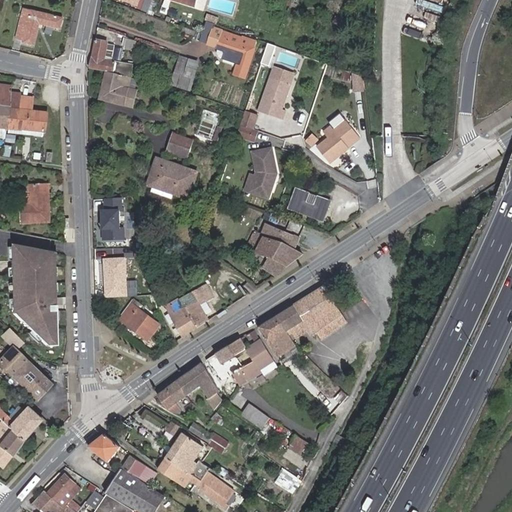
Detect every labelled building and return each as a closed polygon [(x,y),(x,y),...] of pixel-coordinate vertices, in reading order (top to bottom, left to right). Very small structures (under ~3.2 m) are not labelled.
[(115,0),(137,7),(143,10),(146,0),(115,0)] [(62,18),(22,8),(15,38),(22,40),(21,42),(33,45),(38,23),(59,28),(62,18)] [(207,21),(217,25),(219,19),(209,15),(207,21)] [(257,43),(214,28),(208,44),(227,51),(239,56),(237,63),(233,74),(246,78),(257,43)] [(92,57),(90,69),(108,72),(113,73),(117,61),(112,60),(115,46),(109,44),(109,42),(97,40),(93,58),(92,57)] [(268,43),(262,62),(270,65),(276,45),(268,43)] [(239,56),(227,51),(224,58),(237,63),(239,56)] [(191,60),(181,57),(170,86),(188,92),(193,79),(185,77),(191,60)] [(113,73),(132,78),(134,65),(117,61),(113,73)] [(292,84),(295,74),(275,67),(272,77),(292,84)] [(129,89),(132,78),(113,73),(108,72),(101,99),(125,105),(129,89)] [(367,89),(365,77),(356,74),(358,90),(367,89)] [(272,77),(258,112),(282,121),(286,111),(282,110),(292,84),(272,77)] [(0,83),(0,106),(8,107),(8,113),(17,114),(19,95),(20,93),(10,91),(11,85),(0,83)] [(129,89),(125,105),(133,107),(137,91),(129,89)] [(188,94),(177,90),(174,95),(186,99),(188,94)] [(32,97),(19,95),(17,114),(8,113),(6,129),(8,129),(41,132),(44,133),(46,117),(45,117),(30,115),(30,110),(32,97)] [(8,107),(0,106),(0,128),(6,129),(8,113),(8,107)] [(258,115),(246,111),(241,124),(252,129),(258,115)] [(257,131),(240,125),(237,135),(254,141),(257,131)] [(329,138),(318,148),(330,163),(349,147),(336,133),(331,126),(324,132),(329,138)] [(219,128),(215,140),(223,143),(226,130),(219,128)] [(314,146),(319,138),(312,133),(307,141),(314,146)] [(188,159),(194,141),(173,134),(166,151),(188,159)] [(251,153),(256,174),(255,177),(251,193),(270,199),(275,181),(273,181),(274,176),(276,177),(277,173),(270,148),(251,153)] [(164,168),(166,161),(158,159),(156,165),(164,168)] [(189,199),(191,194),(198,173),(166,161),(164,168),(156,165),(149,185),(153,187),(151,192),(172,199),(174,194),(189,199)] [(251,193),(255,177),(250,175),(246,192),(251,193)] [(47,185),(27,186),(28,204),(20,204),(21,224),(48,223),(47,185)] [(332,202),(297,189),(290,209),(324,222),(332,202)] [(125,199),(102,200),(104,238),(127,237),(125,199)] [(291,222),(287,230),(298,234),(301,226),(291,222)] [(263,268),(276,276),(306,255),(295,251),(300,239),(267,224),(261,237),(254,234),(246,249),(270,259),(263,268)] [(48,253),(9,244),(10,269),(11,313),(44,346),(54,345),(53,306),(50,306),(48,253)] [(126,258),(103,259),(105,297),(128,296),(126,258)] [(183,338),(209,320),(204,313),(212,308),(208,301),(214,298),(206,285),(166,311),(183,338)] [(330,302),(324,287),(276,318),(287,335),(290,333),(293,338),(307,330),(310,335),(314,332),(320,341),(338,330),(326,312),(333,307),(330,302)] [(135,314),(127,325),(149,341),(161,324),(144,312),(147,308),(140,303),(137,307),(133,304),(129,309),(135,314)] [(338,330),(345,325),(333,307),(326,312),(338,330)] [(121,320),(127,325),(135,314),(129,309),(121,320)] [(287,335),(276,318),(259,328),(281,364),(282,365),(301,352),(294,346),(287,335)] [(281,371),(285,368),(282,365),(281,364),(277,367),(260,339),(257,340),(252,332),(240,340),(245,349),(252,360),(242,367),(232,373),(240,386),(260,374),(263,377),(278,368),(281,371)] [(235,355),(245,349),(240,340),(230,347),(235,355)] [(25,359),(12,346),(0,358),(0,364),(35,399),(49,383),(25,359)] [(222,364),(235,355),(230,347),(217,356),(222,364)] [(235,355),(242,367),(252,360),(245,349),(235,355)] [(288,371),(307,358),(301,352),(282,365),(285,368),(288,371)] [(208,361),(214,372),(221,368),(227,376),(232,373),(242,367),(235,355),(222,364),(217,356),(208,361)] [(213,409),(219,402),(221,400),(217,392),(219,391),(203,365),(158,395),(172,415),(191,402),(188,398),(201,388),(208,399),(207,399),(213,409)] [(242,390),(263,377),(260,374),(240,386),(242,390)] [(340,408),(347,395),(343,392),(334,401),(340,408)] [(261,429),(269,418),(249,404),(242,415),(261,429)] [(0,420),(0,421),(21,440),(40,419),(26,406),(22,410),(18,407),(8,417),(0,408),(0,420)] [(332,418),(326,411),(323,415),(329,422),(332,418)] [(221,416),(216,412),(211,418),(216,422),(221,416)] [(0,421),(0,448),(11,456),(21,440),(0,421)] [(175,436),(181,429),(170,421),(165,429),(175,436)] [(211,448),(219,436),(215,433),(213,435),(195,422),(189,430),(208,442),(206,445),(211,448)] [(198,465),(196,462),(206,447),(183,432),(166,457),(202,481),(209,472),(211,469),(200,462),(198,465)] [(104,433),(88,445),(107,462),(121,447),(104,433)] [(228,442),(219,436),(211,448),(220,454),(228,442)] [(301,439),(296,436),(289,446),(294,450),(301,439)] [(303,456),(310,445),(301,439),(294,450),(303,456)] [(150,447),(147,452),(155,456),(156,458),(160,453),(150,447)] [(0,465),(3,467),(11,456),(0,448),(0,465)] [(130,455),(121,468),(149,486),(157,473),(130,455)] [(202,481),(166,457),(158,469),(187,488),(191,482),(200,489),(199,490),(225,507),(223,509),(227,511),(230,506),(227,505),(236,491),(209,472),(202,481)] [(140,511),(155,511),(165,497),(149,486),(121,468),(106,492),(107,493),(140,511)] [(294,493),(301,480),(284,469),(276,482),(294,493)] [(73,494),(80,487),(66,473),(47,493),(34,506),(44,511),(77,511),(66,503),(62,506),(59,504),(71,492),(73,494)] [(83,505),(87,508),(85,511),(86,511),(138,511),(107,493),(104,497),(94,490),(83,505)] [(34,506),(47,493),(46,491),(32,505),(34,506)] [(66,503),(77,511),(83,505),(79,502),(76,505),(68,501),(66,503)]
